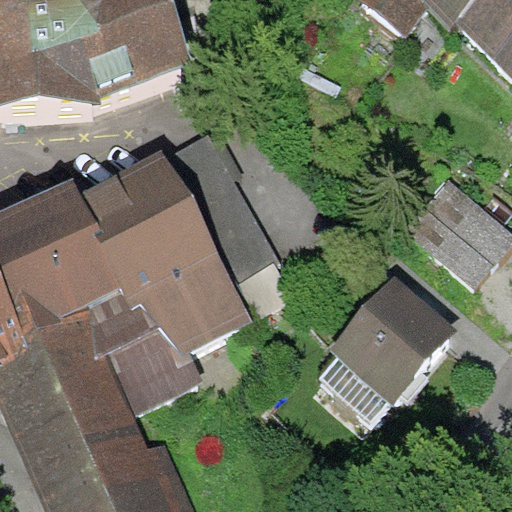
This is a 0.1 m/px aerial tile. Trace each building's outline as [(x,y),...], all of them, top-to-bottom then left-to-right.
[(0,0),(0,114),(103,109),(103,100),(192,74),(170,0),(0,0)] [(357,0),(380,19),(394,0),(357,0)] [(485,0),(394,0),(380,19),(407,37),(431,8),(456,34),(461,28),(485,0)] [(511,0),(485,0),(461,28),(495,64),(511,47),(511,0)] [(511,47),(495,64),(511,81),(511,47)] [(77,187),(0,221),(0,406),(45,511),(189,511),(164,456),(151,463),(131,423),(194,391),(182,364),(257,327),(238,292),(287,270),(210,138),(85,203),(77,187)] [(511,249),(511,244),(449,191),(412,235),(477,290),(511,249)] [(393,408),(456,331),(393,280),(330,357),(393,408)]
